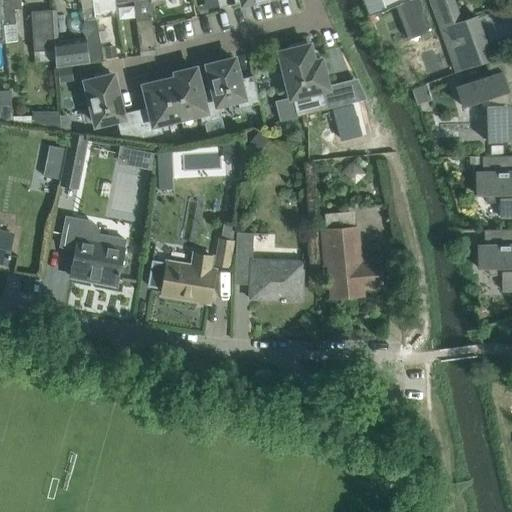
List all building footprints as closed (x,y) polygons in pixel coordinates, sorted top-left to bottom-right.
[(21,8),(20,0),(1,0),(4,24),(16,23),(14,8),(21,8)] [(94,11),(92,0),(81,0),(83,13),(94,11)] [(116,8),(115,2),(115,0),(92,0),(94,11),(95,15),(100,15),(102,16),(111,15),(111,12),(116,11),(116,8)] [(431,30),(419,0),(363,0),(369,15),(395,5),(408,39),(431,30)] [(446,0),(431,0),(442,28),(457,69),(492,57),(477,16),(461,21),(455,23),(446,0)] [(51,8),(31,10),(35,61),(55,60),(54,41),(51,8)] [(137,21),(141,50),(155,48),(152,19),(137,21)] [(86,37),(54,41),(55,60),(56,67),(90,62),(86,37)] [(328,87),(323,65),(321,59),(314,61),(310,44),(308,44),(307,40),(289,45),(290,49),(280,51),(291,96),(293,96),(297,112),(327,105),(322,89),(328,87)] [(116,45),(104,47),(105,60),(118,58),(116,45)] [(511,103),(508,91),(510,90),(508,83),(511,81),(511,53),(486,62),(490,75),(456,87),(463,106),(480,100),(482,107),(487,106),(488,141),(511,140),(511,103)] [(208,65),(214,89),(217,103),(219,103),(237,98),(240,108),(260,103),(253,75),(239,78),(234,58),(208,65)] [(72,65),(59,67),(61,80),(74,79),(72,65)] [(217,103),(214,89),(202,92),(196,68),(176,72),(177,77),(171,78),(180,117),(200,112),(202,123),(222,118),(219,103),(217,103)] [(144,137),(137,109),(123,113),(113,74),(111,75),(110,70),(94,74),(96,78),(86,81),(96,123),(117,118),(122,137),(145,140),(145,137),(144,137)] [(180,117),(171,78),(144,85),(150,106),(137,109),(144,137),(145,137),(163,132),(161,122),(180,117)] [(426,82),(411,87),(416,102),(431,98),(426,82)] [(0,121),(15,123),(13,114),(11,102),(0,103),(0,121)] [(353,104),(333,108),(342,139),(361,134),(353,104)] [(33,114),(13,114),(15,123),(61,130),(61,128),(59,114),(59,110),(33,110),(33,114)] [(258,130),(249,140),(259,150),(268,140),(258,130)] [(78,187),(89,135),(71,131),(60,184),(78,187)] [(243,134),(223,135),(224,158),(244,158),(243,134)] [(503,145),(491,146),(491,155),(503,155),(503,145)] [(171,149),(157,150),(158,162),(172,161),(171,149)] [(146,151),(143,168),(153,169),(156,153),(146,151)] [(511,155),(482,156),(483,171),(476,171),(476,194),(486,194),(488,202),(500,199),(500,217),(511,216),(511,155)] [(482,156),(470,156),(471,166),(482,166),(482,156)] [(117,285),(124,247),(126,238),(98,232),(98,229),(97,226),(96,223),(93,221),(90,219),(87,218),(66,214),(61,245),(76,248),(71,276),(89,279),(90,276),(116,281),(116,284),(117,285)] [(0,231),(0,222),(0,220),(0,261),(7,263),(8,257),(10,257),(11,254),(9,253),(13,234),(0,231)] [(383,285),(381,258),(360,260),(357,227),(322,230),(325,264),(329,264),(332,297),(355,295),(354,287),(383,285)] [(511,228),(484,229),(485,244),(477,244),(478,267),(488,267),(490,275),(502,272),(502,290),(511,289),(511,228)] [(302,300),(304,261),(253,258),(255,232),(238,231),(235,273),(251,274),(250,298),(281,299),(281,301),(286,301),(286,299),(302,300)] [(234,240),(219,237),(214,263),(229,266),(234,240)] [(210,300),(215,271),(208,270),(211,255),(196,253),(194,267),(153,260),(149,285),(163,287),(162,292),(210,300)]
